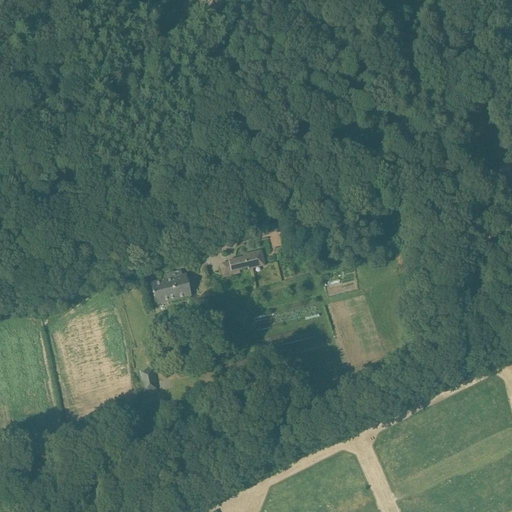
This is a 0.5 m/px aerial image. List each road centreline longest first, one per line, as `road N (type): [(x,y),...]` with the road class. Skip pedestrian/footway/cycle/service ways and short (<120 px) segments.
road 1 (track): [(430,372),(305,448),(175,511)]
road 2 (secondary): [(511,196),(462,0)]
road 3 (track): [(469,221),(443,276),(430,372)]
